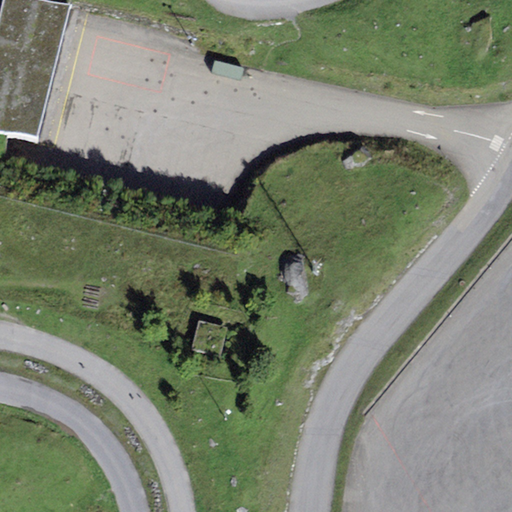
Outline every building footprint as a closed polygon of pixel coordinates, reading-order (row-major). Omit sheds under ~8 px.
[(0,134),(37,144),(38,141),(71,12),(71,9),(36,0),(3,0),(0,13),(0,134)] [(38,141),(48,143),(80,14),(71,12),(38,141)] [(0,141),(7,142),(7,139),(0,139),(0,301),(191,351),(199,323),(203,324),(225,239),(188,229),(190,220),(186,219),(184,228),(150,220),(152,210),(149,209),(146,219),(112,210),(115,201),(111,200),(108,209),(73,200),(76,191),(72,190),(69,199),(35,191),(38,181),(34,180),(32,190),(0,181),(0,141)] [(35,191),(69,199),(72,190),(76,191),(73,200),(108,209),(111,200),(115,201),(112,210),(146,219),(149,209),(152,210),(150,220),(184,228),(186,219),(190,220),(188,229),(225,239),(230,217),(5,160),(7,142),(0,141),(0,181),(32,190),(34,180),(38,181),(35,191)] [(199,323),(191,351),(220,359),(227,330),(203,324),(199,323)]
